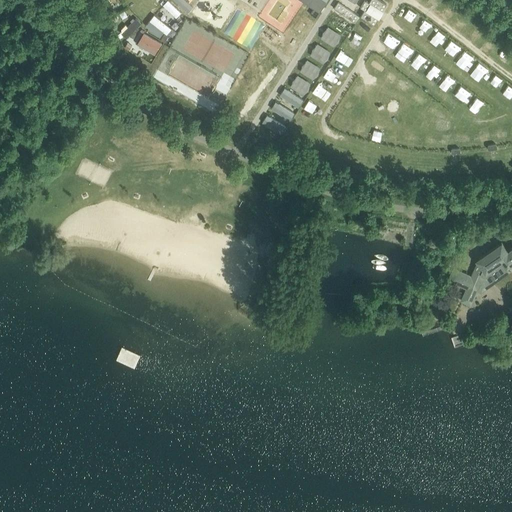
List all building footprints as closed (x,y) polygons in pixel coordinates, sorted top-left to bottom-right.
[(300,0),(313,8),(319,12),(327,0),(300,0)] [(370,0),(362,14),(375,22),(385,6),(375,0),(370,0)] [(177,16),(182,11),(171,1),(166,6),(177,16)] [(410,21),(414,15),(407,10),(403,16),(410,21)] [(241,11),(237,21),(249,26),(253,16),(241,11)] [(161,13),(155,19),(167,30),(172,24),(161,13)] [(422,23),(418,31),(425,35),(429,27),(422,23)] [(150,45),(156,32),(148,29),(143,42),(150,45)] [(434,46),(443,37),(436,30),(427,39),(434,46)] [(355,49),(361,39),(351,34),(346,43),(355,49)] [(390,34),(385,42),(393,47),(398,39),(390,34)] [(452,56),(459,47),(450,40),(443,50),(452,56)] [(406,45),(397,58),(403,62),(412,49),(406,45)] [(347,63),(351,54),(341,50),(337,59),(347,63)] [(460,60),(469,66),(475,58),(465,52),(460,60)] [(422,56),(412,69),(420,75),(429,61),(422,56)] [(480,76),(486,68),(479,63),(473,71),(480,76)] [(391,67),(383,76),(391,84),(400,74),(391,67)] [(493,75),(486,84),(496,91),(502,81),(493,75)] [(403,94),(411,84),(404,78),(395,88),(403,94)] [(352,93),(364,100),(371,88),(366,85),(367,84),(359,80),(352,93)] [(315,92),(327,100),(333,91),(320,83),(315,92)] [(460,86),(452,99),(462,105),(470,92),(460,86)] [(511,87),(509,86),(501,98),(509,103),(511,99),(511,87)] [(408,101),(419,108),(428,96),(417,89),(408,101)] [(312,96),(304,109),(312,114),(320,101),(312,96)] [(478,98),(472,105),(480,112),(486,105),(478,98)] [(432,121),(442,109),(433,102),(423,113),(432,121)] [(296,123),(304,128),(309,119),(301,115),(296,123)] [(366,134),(370,120),(360,117),(356,132),(366,134)] [(376,121),(374,136),(385,138),(387,122),(376,121)] [(460,139),(460,145),(472,145),(472,130),(462,130),(462,139),(460,139)] [(427,145),(440,146),(440,131),(428,131),(427,145)] [(455,146),(454,131),(445,131),(446,146),(455,146)] [(349,159),(359,161),(362,149),(351,147),(349,159)] [(508,267),(509,266),(511,264),(511,247),(507,251),(501,243),(476,261),(477,263),(472,276),(453,269),(449,279),(467,287),(462,300),(470,303),(477,289),(481,291),(485,283),(489,279),(492,283),(510,270),(508,267)]
